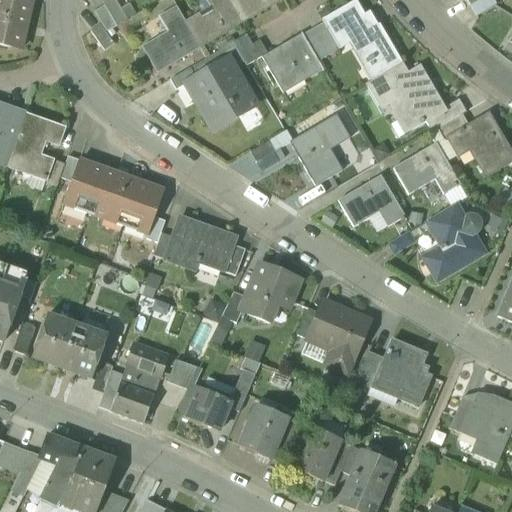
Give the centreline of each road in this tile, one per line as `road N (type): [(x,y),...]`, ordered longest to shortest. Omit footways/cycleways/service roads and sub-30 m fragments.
road 1 (residential): [(71,62),(132,134),(467,342),(511,361)]
road 2 (residential): [(0,396),(159,459),(258,511)]
road 3 (residential): [(415,0),(454,46),(511,84)]
